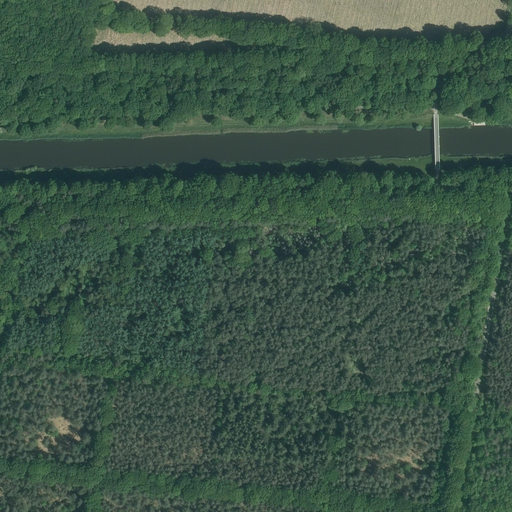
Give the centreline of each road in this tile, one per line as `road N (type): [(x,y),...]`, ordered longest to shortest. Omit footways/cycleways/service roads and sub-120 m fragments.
road 1 (unclassified): [(455,511),(509,189),(439,189),(436,77),(458,52),(511,28)]
road 2 (track): [(439,189),(0,201)]
